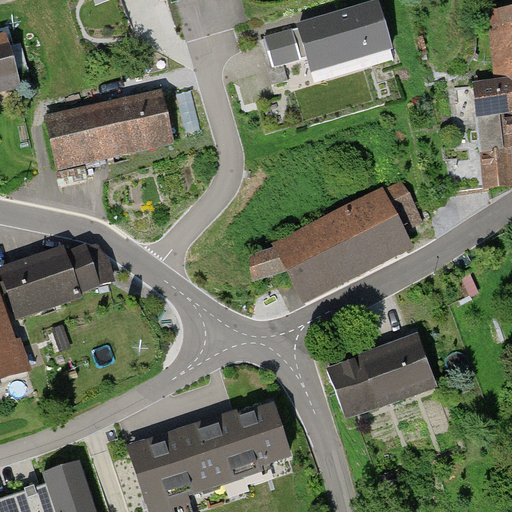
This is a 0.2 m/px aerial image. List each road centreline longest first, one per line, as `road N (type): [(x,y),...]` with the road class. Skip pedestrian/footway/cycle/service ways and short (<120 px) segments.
road 1 (residential): [(284,344),(511,206)]
road 2 (residential): [(153,273),(224,190),(232,153),(203,50)]
road 3 (track): [(0,457),(182,375),(220,336)]
road 4 (unclassified): [(347,511),(284,344)]
road 5 (unclassified): [(153,273),(90,231),(0,212)]
road 6 (unclassified): [(284,344),(220,336),(153,273)]
